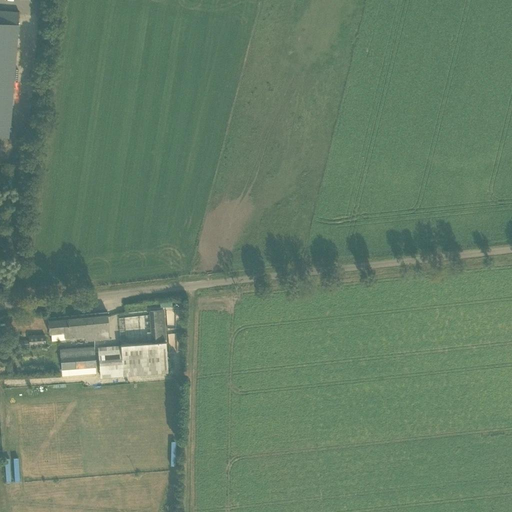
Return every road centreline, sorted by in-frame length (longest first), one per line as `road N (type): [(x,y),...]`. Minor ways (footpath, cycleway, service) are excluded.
road 1 (unclassified): [(0,306),(511,251)]
road 2 (track): [(191,285),(183,511)]
